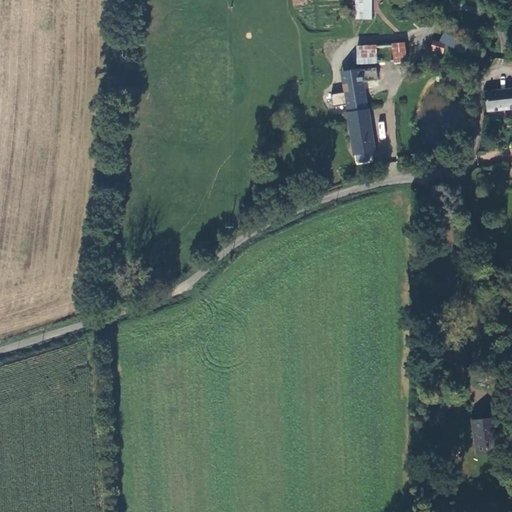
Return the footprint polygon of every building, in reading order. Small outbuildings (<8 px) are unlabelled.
[(373,0),(357,0),(358,19),(373,19),(373,0)] [(443,33),(437,43),(434,42),(431,49),(441,54),(446,45),(462,53),(466,45),(443,33)] [(404,62),(404,43),(392,43),(392,62),(404,62)] [(356,63),(376,64),(377,45),(356,45),(356,63)] [(511,89),(484,92),(487,112),(511,109),(511,89)] [(347,102),(349,111),(367,109),(366,100),(347,102)] [(348,111),(354,155),(375,152),(369,108),(367,109),(349,111),(348,111)] [(493,421),(473,423),(477,456),(498,454),(493,421)]
